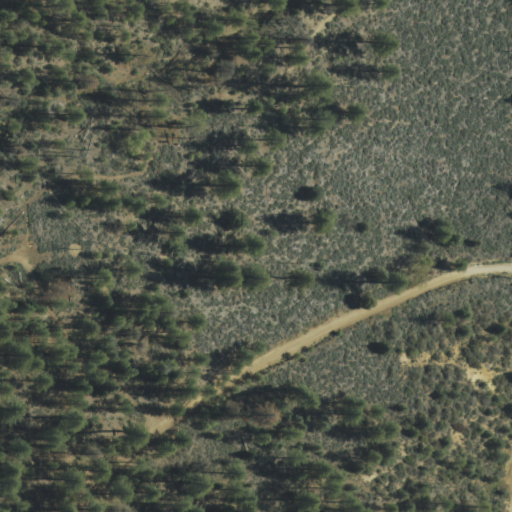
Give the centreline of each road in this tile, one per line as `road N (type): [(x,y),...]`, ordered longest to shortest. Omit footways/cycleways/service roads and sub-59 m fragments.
road 1 (track): [(66,511),(159,427),(387,303)]
road 2 (residential): [(387,303),(465,272),(511,267)]
